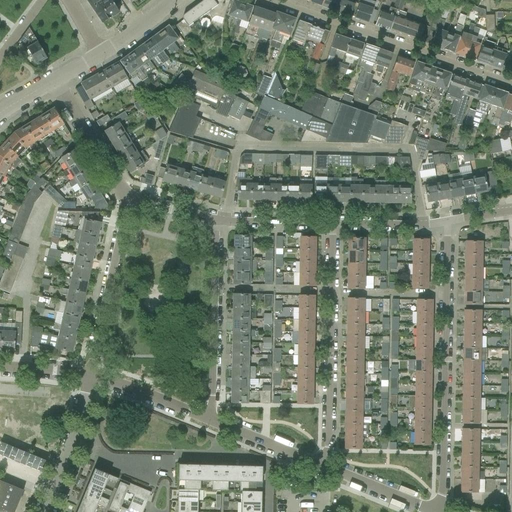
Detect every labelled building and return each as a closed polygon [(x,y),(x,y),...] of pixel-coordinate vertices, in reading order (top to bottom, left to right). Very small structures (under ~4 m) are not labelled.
[(93,0),(89,3),(103,23),(113,16),(115,16),(116,15),(118,13),(119,12),(113,4),(110,0),(103,0),(102,1),(101,0),(99,2),(97,0),(93,0)] [(175,26),(181,34),(184,37),(196,28),(193,23),(207,13),(212,19),(216,16),(223,19),(230,0),(210,0),(211,0),(210,0),(203,0),(184,15),(183,15),(183,16),(183,17),(182,18),(182,19),(183,20),(184,22),(182,23),(181,22),(176,26),(176,25),(175,26)] [(326,0),(324,7),(337,12),(341,0),(326,0)] [(341,0),(337,12),(350,17),(353,7),(355,2),(349,0),(341,0)] [(357,9),(354,18),(364,22),(368,23),(372,25),(377,11),(373,9),(375,3),(369,1),(369,0),(360,0),(359,4),(357,9)] [(378,16),(375,26),(389,30),(399,0),(396,0),(393,8),(393,9),(390,8),(388,13),(381,10),(378,16)] [(399,0),(389,30),(404,35),(409,20),(404,18),(406,14),(400,12),(404,0),(399,0)] [(231,24),(235,26),(243,4),(233,1),(228,16),(233,18),(231,24)] [(243,4),(235,26),(239,27),(242,20),(247,22),(252,7),(243,4)] [(443,7),(439,19),(445,21),(449,9),(443,7)] [(254,8),(244,35),(255,39),(257,32),(269,35),(270,32),(271,29),(276,15),(275,15),(254,8)] [(427,11),(424,20),(431,23),(434,14),(427,11)] [(276,15),(271,29),(275,30),(272,41),(276,42),(286,16),(276,13),(276,15)] [(460,14),(456,25),(462,27),(466,16),(460,14)] [(286,16),(276,42),(281,44),(283,38),(288,40),(295,20),(286,16)] [(422,42),(441,49),(446,33),(441,31),(445,21),(439,19),(437,25),(431,23),(422,42)] [(409,20),(404,35),(419,41),(424,25),(409,20)] [(302,48),(305,39),(310,25),(299,21),(292,40),(297,42),(296,46),(302,48)] [(455,54),(464,57),(474,27),(475,25),(470,23),(466,34),(462,33),(455,54)] [(305,39),(315,43),(320,29),(310,25),(305,39)] [(442,49),(453,53),(462,27),(456,25),(453,35),(448,34),(442,49)] [(168,26),(160,33),(174,51),(175,53),(179,51),(177,49),(173,43),(178,39),(174,34),(168,26)] [(474,27),(464,57),(474,60),(479,45),(482,37),(477,35),(479,29),(474,27)] [(29,28),(19,41),(24,44),(28,39),(32,45),(26,49),(26,50),(25,52),(27,55),(29,55),(30,56),(31,56),(36,64),(37,64),(38,64),(47,59),(33,36),(29,28)] [(320,29),(315,43),(317,44),(311,58),(317,60),(326,40),(329,32),(320,29)] [(160,33),(152,38),(162,51),(166,47),(171,54),(174,51),(160,33)] [(336,50),(345,53),(350,39),(335,34),(327,56),(333,58),(336,50)] [(141,47),(139,48),(148,61),(150,59),(157,68),(164,63),(168,60),(162,51),(152,38),(143,45),(141,47)] [(345,53),(345,54),(358,59),(363,44),(350,39),(345,53)] [(476,61),(488,65),(494,48),(482,44),(476,61)] [(362,54),(358,66),(364,68),(366,73),(367,73),(370,75),(370,74),(370,73),(374,64),(379,49),(365,45),(362,54)] [(139,48),(130,55),(145,76),(154,69),(148,61),(139,48)] [(494,48),(488,65),(511,73),(511,71),(511,69),(502,66),(506,52),(494,48)] [(379,49),(374,64),(378,66),(376,72),(381,73),(383,68),(387,69),(392,54),(379,49)] [(145,76),(130,55),(120,62),(132,79),(137,75),(142,82),(147,79),(145,76)] [(414,62),(398,56),(386,89),(393,92),(399,73),(409,77),(414,62)] [(253,62),(249,71),(253,73),(257,63),(253,62)] [(413,72),(407,89),(413,91),(419,93),(419,92),(422,83),(428,66),(416,62),(413,72)] [(118,63),(102,72),(111,88),(127,79),(118,63)] [(422,83),(419,92),(425,94),(428,85),(433,86),(435,87),(437,80),(438,79),(435,78),(438,70),(428,66),(422,83)] [(435,87),(432,97),(436,98),(442,100),(447,84),(451,74),(440,71),(438,70),(435,78),(438,79),(437,80),(435,87)] [(182,77),(177,90),(185,96),(190,98),(191,98),(193,99),(194,99),(201,102),(202,103),(216,109),(228,114),(227,116),(239,121),(241,117),(244,112),(248,103),(237,98),(239,92),(230,88),(231,86),(226,84),(194,71),(190,80),(182,77)] [(111,88),(102,72),(81,84),(82,86),(75,90),(87,110),(94,106),(90,100),(111,88)] [(271,80),(265,94),(265,95),(266,95),(280,101),(285,91),(281,90),(274,72),(272,77),(271,80)] [(361,89),(367,92),(370,83),(373,76),(367,73),(363,84),(361,89)] [(448,89),(445,98),(454,101),(459,103),(461,94),(466,80),(453,75),(449,84),(448,89)] [(262,76),(255,93),(264,97),(265,94),(271,80),(262,76)] [(147,79),(142,82),(143,84),(148,88),(151,86),(153,85),(147,79)] [(455,114),(453,123),(461,126),(464,115),(463,115),(467,102),(466,102),(468,96),(476,99),(478,94),(481,85),(466,80),(461,94),(459,103),(455,114)] [(363,84),(357,82),(352,94),(353,94),(358,96),(361,89),(363,84)] [(376,85),(370,83),(367,92),(367,94),(372,96),(376,85)] [(488,108),(489,105),(490,105),(495,90),(494,90),(483,86),(480,95),(477,104),(474,112),(472,119),(470,126),(476,129),(481,115),(485,116),(487,110),(488,108)] [(358,96),(357,99),(364,101),(367,94),(367,92),(361,89),(358,96)] [(495,90),(490,105),(491,105),(496,107),(495,110),(495,111),(493,117),(499,119),(508,94),(496,90),(495,90)] [(310,91),(301,112),(319,120),(328,99),(310,91)] [(353,97),(344,94),(342,99),(351,102),(353,97)] [(497,125),(502,127),(504,122),(509,124),(511,114),(511,95),(508,94),(499,119),(497,125)] [(300,142),(324,143),(331,126),(319,120),(301,112),(264,97),(246,136),(259,141),(270,142),(273,135),(262,130),(269,114),(305,130),(300,142)] [(168,132),(191,139),(200,120),(195,117),(199,107),(194,104),(192,103),(182,99),(168,132)] [(340,104),(328,99),(319,120),(331,126),(340,104)] [(351,102),(342,99),(340,104),(351,108),(353,103),(351,102)] [(140,100),(133,104),(137,111),(144,108),(140,100)] [(369,106),(366,113),(376,116),(380,103),(375,101),(369,106)] [(324,143),(367,144),(368,139),(373,123),(376,116),(366,113),(363,112),(362,116),(352,113),(354,109),(351,108),(340,104),(331,126),(324,143)] [(414,108),(412,114),(423,117),(425,112),(414,108)] [(47,111),(43,114),(52,130),(63,124),(54,109),(50,112),(47,111)] [(144,115),(147,119),(154,115),(151,110),(144,115)] [(96,111),(90,115),(93,120),(99,116),(96,111)] [(124,112),(111,120),(114,125),(118,123),(127,118),(124,112)] [(244,112),(241,117),(249,121),(252,116),(244,112)] [(38,119),(34,121),(43,136),(52,130),(43,114),(38,117),(38,119)] [(107,115),(96,122),(99,127),(110,120),(107,115)] [(154,115),(147,119),(154,129),(160,125),(154,115)] [(391,122),(376,116),(373,123),(368,139),(382,144),(391,122)] [(28,123),(23,126),(33,142),(43,136),(34,121),(30,124),(28,123)] [(391,122),(382,144),(400,145),(407,127),(391,122)] [(104,132),(110,142),(125,134),(118,123),(114,125),(104,132)] [(63,124),(59,126),(62,132),(63,132),(66,136),(69,134),(66,129),(63,124)] [(18,131),(14,133),(23,148),(24,149),(26,147),(33,142),(23,126),(19,129),(18,131)] [(162,128),(155,132),(160,140),(165,137),(166,135),(162,128)] [(6,140),(2,144),(16,157),(24,149),(23,148),(14,133),(8,140),(6,140)] [(412,133),(408,145),(414,145),(416,138),(416,137),(417,135),(412,133)] [(110,142),(117,152),(131,144),(125,134),(110,142)] [(168,135),(166,143),(172,145),(174,137),(168,135)] [(457,148),(463,150),(467,138),(460,136),(457,148)] [(160,140),(151,146),(155,153),(153,159),(158,160),(165,137),(160,140)] [(417,160),(421,161),(427,142),(416,138),(414,145),(417,160)] [(426,150),(444,151),(446,144),(429,139),(426,150)] [(492,141),(489,153),(489,154),(490,154),(501,152),(501,151),(499,140),(492,141)] [(0,157),(8,165),(14,169),(21,162),(16,157),(2,144),(0,146),(0,157)] [(117,152),(123,163),(137,154),(131,144),(117,152)] [(63,148),(54,154),(57,159),(66,153),(63,148)] [(64,164),(67,169),(81,160),(75,150),(61,159),(57,162),(60,166),(64,164)] [(137,154),(123,163),(130,173),(148,162),(141,151),(137,154)] [(510,151),(490,154),(492,162),(511,158),(510,151)] [(238,165),(251,165),(251,154),(243,154),(239,158),(238,165)] [(251,154),(251,162),(256,162),(256,165),(263,165),(263,163),(263,155),(256,154),(251,154)] [(421,164),(419,172),(433,169),(434,169),(433,166),(432,156),(431,154),(427,154),(424,163),(423,164),(421,164)] [(439,154),(432,156),(433,166),(439,165),(444,164),(444,163),(443,155),(439,154)] [(263,163),(263,165),(270,165),(270,163),(275,163),(275,155),(263,155),(263,163)] [(275,155),(275,163),(280,163),(280,165),(287,166),(287,163),(287,155),(275,155)] [(287,163),(287,166),(294,166),(294,163),(299,163),(299,155),(287,155),(287,163)] [(299,163),(299,167),(311,168),(311,164),(311,156),(299,155),(299,163)] [(314,164),(314,170),(326,170),(327,164),(327,156),(314,156),(314,164)] [(327,156),(327,164),(331,164),(331,167),(338,167),(338,164),(338,156),(327,156)] [(338,164),(338,167),(350,167),(350,165),(351,157),(345,156),(338,156),(338,164)] [(0,173),(4,176),(9,166),(8,165),(0,157),(0,173)] [(351,157),(350,165),(355,165),(355,167),(362,167),(363,165),(363,157),(351,157)] [(363,165),(362,167),(370,167),(370,165),(374,165),(375,157),(363,157),(363,165)] [(387,169),(387,166),(387,157),(375,157),(374,165),(374,166),(379,166),(379,169),(387,169)] [(387,166),(387,168),(393,168),(393,166),(398,166),(399,158),(387,157),(387,166)] [(399,158),(398,166),(398,168),(410,168),(408,158),(405,158),(399,158)] [(71,175),(74,179),(88,170),(81,160),(67,169),(61,173),(65,178),(71,175)] [(43,173),(50,168),(46,163),(39,168),(43,173)] [(162,181),(174,185),(178,169),(166,165),(165,169),(160,167),(156,178),(162,179),(162,181)] [(185,188),(197,191),(202,175),(203,171),(191,167),(190,172),(185,188)] [(174,185),(185,188),(190,172),(178,169),(174,185)] [(74,179),(68,183),(71,188),(74,193),(80,189),(94,180),(88,170),(74,179)] [(486,173),(489,186),(496,185),(493,171),(486,173)] [(471,172),(459,174),(463,196),(475,194),(472,178),(471,172)] [(453,181),(448,182),(451,198),(463,196),(459,174),(459,173),(451,175),(453,181)] [(197,191),(208,195),(213,179),(202,175),(197,191)] [(484,175),(472,178),(475,194),(487,192),(484,175)] [(32,181),(36,185),(40,180),(36,177),(32,181)] [(36,185),(34,186),(38,190),(45,182),(42,178),(40,180),(36,185)] [(236,178),(235,186),(238,186),(237,200),(250,200),(250,184),(251,184),(251,179),(248,179),(246,179),(236,178)] [(262,200),(274,201),(274,185),(275,178),(269,178),(269,184),(262,184),(262,200)] [(274,201),(286,201),(286,185),(280,185),(281,178),(275,178),(274,185),(274,201)] [(338,202),(350,202),(350,186),(344,186),(344,178),(338,178),(338,185),(338,202)] [(350,202),(362,203),(362,186),(356,186),(356,178),(350,178),(350,186),(350,202)] [(213,179),(208,195),(220,198),(225,182),(213,179)] [(298,185),(298,201),(310,202),(311,180),(299,179),(298,185)] [(326,202),(338,202),(338,185),(332,185),(332,179),(326,179),(326,185),(326,202)] [(398,187),(398,203),(410,204),(410,187),(404,187),(404,179),(398,179),(398,187)] [(94,180),(80,189),(86,200),(101,191),(94,180)] [(25,188),(30,190),(34,183),(28,181),(25,188)] [(386,203),(386,186),(386,181),(374,181),(374,186),(374,203),(386,203)] [(448,182),(436,184),(439,201),(451,198),(448,182)] [(250,200),(262,200),(262,184),(250,184),(250,200)] [(439,201),(436,184),(424,186),(427,203),(439,201)] [(43,191),(51,198),(56,192),(49,185),(43,191)] [(286,201),(298,201),(298,185),(286,185),(286,201)] [(313,202),(326,202),(326,185),(314,185),(313,202)] [(34,186),(30,190),(39,198),(42,194),(38,190),(34,186)] [(362,203),(374,203),(374,186),(362,186),(362,203)] [(386,203),(398,203),(398,187),(386,186),(386,203)] [(30,190),(26,195),(34,203),(39,198),(30,190)] [(56,192),(51,198),(58,205),(64,199),(56,192)] [(25,195),(22,204),(23,204),(32,208),(34,203),(26,195),(25,195)] [(58,205),(62,209),(75,209),(75,202),(67,202),(64,199),(58,205)] [(22,204),(20,209),(21,210),(30,213),(32,208),(23,204),(22,204)] [(20,209),(18,214),(19,215),(28,219),(30,213),(21,210),(20,209)] [(57,212),(54,224),(65,226),(68,212),(57,212)] [(82,212),(78,231),(98,235),(100,223),(96,222),(98,212),(82,212)] [(18,214),(16,220),(26,224),(28,219),(19,215),(18,214)] [(16,220),(14,225),(24,229),(26,224),(16,220)] [(14,225),(12,230),(22,234),(24,229),(14,225)] [(12,230),(9,235),(10,235),(20,239),(22,234),(12,230)] [(75,230),(73,242),(79,243),(95,247),(98,235),(78,231),(75,230)] [(9,235),(7,240),(8,241),(18,244),(20,239),(10,235),(9,235)] [(234,236),(234,248),(250,249),(255,249),(255,244),(255,243),(250,243),(251,236),(234,236)] [(264,237),(264,249),(272,249),(272,237),(264,237)] [(300,237),(300,250),(315,250),(315,238),(300,237)] [(348,238),(348,251),(364,252),(364,239),(348,238)] [(413,240),(413,252),(428,252),(428,240),(413,240)] [(8,241),(6,246),(15,250),(18,244),(8,241)] [(465,242),(465,255),(481,255),(482,242),(465,242)] [(79,243),(76,255),(92,258),(95,247),(79,243)] [(15,250),(25,254),(28,249),(18,244),(15,250)] [(6,246),(4,251),(13,255),(15,250),(6,246)] [(234,248),(233,260),(250,261),(250,249),(234,248)] [(47,256),(46,260),(54,262),(55,258),(59,259),(61,252),(49,249),(47,256)] [(13,255),(13,256),(23,260),(25,254),(15,250),(13,255)] [(300,250),(300,262),(314,262),(315,250),(300,250)] [(5,257),(11,260),(13,256),(13,255),(4,251),(2,256),(5,257)] [(348,251),(348,264),(364,264),(364,252),(348,251)] [(413,252),(412,264),(427,264),(428,252),(413,252)] [(76,255),(73,266),(90,270),(92,258),(76,255)] [(465,255),(465,267),(481,267),(481,255),(465,255)] [(11,260),(11,261),(21,265),(23,260),(13,256),(11,260)] [(233,260),(233,272),(250,273),(250,272),(256,272),(256,261),(250,261),(233,260)] [(9,265),(8,267),(19,271),(21,265),(11,261),(9,265)] [(264,261),(264,273),(272,273),(272,261),(264,261)] [(300,262),(299,274),(314,274),(314,262),(300,262)] [(348,264),(348,276),(364,277),(364,264),(348,264)] [(412,264),(412,276),(427,276),(427,264),(412,264)] [(73,266),(71,278),(87,282),(90,270),(73,266)] [(8,267),(6,272),(16,277),(19,271),(8,267)] [(465,267),(465,280),(481,280),(481,267),(465,267)] [(6,272),(4,278),(14,282),(16,277),(6,272)] [(250,273),(233,272),(233,285),(250,285),(250,273)] [(264,285),(272,285),(272,273),(264,273),(264,285)] [(314,274),(299,274),(299,286),(314,286),(314,274)] [(364,277),(348,276),(348,289),(364,289),(364,277)] [(427,276),(412,276),(412,288),(427,288),(427,276)] [(4,278),(1,284),(12,288),(14,282),(4,278)] [(71,278),(68,290),(85,294),(87,282),(71,278)] [(465,280),(464,292),(481,292),(481,280),(465,280)] [(1,284),(0,287),(0,289),(9,293),(12,288),(1,284)] [(61,288),(60,294),(67,296),(66,302),(82,305),(85,294),(68,290),(61,288)] [(481,292),(464,292),(464,305),(481,305),(481,292)] [(233,295),(232,307),(256,308),(256,302),(249,302),(249,295),(233,295)] [(264,295),(263,307),(271,308),(272,308),(272,296),(271,296),(270,296),(264,295)] [(299,296),(299,308),(314,308),(314,296),(299,296)] [(347,299),(347,312),(363,312),(363,299),(347,299)] [(58,300),(55,312),(63,313),(80,317),(82,305),(66,302),(58,300)] [(417,300),(416,312),(431,313),(432,301),(417,300)] [(232,307),(232,319),(249,319),(256,320),(256,308),(232,307)] [(299,308),(299,321),(313,321),(314,308),(299,308)] [(464,311),(464,324),(480,324),(480,311),(464,311)] [(1,331),(1,348),(14,349),(15,343),(20,344),(22,312),(15,312),(14,332),(1,331)] [(347,312),(347,324),(363,325),(363,312),(347,312)] [(416,312),(416,324),(431,325),(431,313),(416,312)] [(63,313),(61,325),(77,329),(80,317),(63,313)] [(232,319),(232,331),(249,331),(249,319),(232,319)] [(263,320),(263,331),(271,332),(271,320),(263,320)] [(292,321),(292,332),(298,332),(313,332),(313,321),(299,321),(292,321)] [(53,324),(52,330),(59,331),(58,337),(74,340),(77,329),(61,325),(53,324)] [(347,324),(346,337),(363,337),(363,325),(347,324)] [(416,324),(416,336),(431,337),(431,325),(416,324)] [(464,324),(463,336),(480,336),(480,324),(464,324)] [(40,333),(31,331),(31,347),(37,348),(37,345),(55,349),(72,352),(74,340),(58,337),(40,333)] [(232,331),(232,343),(249,343),(249,337),(255,337),(255,331),(249,331),(232,331)] [(291,332),(291,344),(298,345),(313,345),(313,332),(298,332),(292,332),(291,332)] [(416,336),(416,348),(431,349),(431,337),(416,336)] [(463,336),(463,349),(479,349),(480,336),(463,336)] [(346,337),(346,349),(362,349),(363,337),(346,337)] [(232,343),(232,355),(248,355),(249,343),(232,343)] [(298,345),(298,356),(313,357),(313,345),(298,345)] [(416,348),(415,360),(430,361),(431,349),(416,348)] [(346,349),(346,362),(362,362),(362,349),(346,349)] [(463,349),(463,361),(479,361),(479,349),(463,349)] [(232,355),(231,367),(248,367),(248,355),(232,355)] [(298,356),(298,368),(312,369),(313,357),(298,356)] [(415,360),(415,372),(430,373),(430,361),(415,360)] [(463,361),(463,374),(479,374),(479,361),(463,361)] [(346,362),(346,374),(362,374),(362,362),(346,362)] [(231,367),(231,379),(248,379),(254,379),(255,367),(248,367),(231,367)] [(298,368),(297,380),(312,381),(312,369),(298,368)] [(415,372),(415,384),(430,385),(430,373),(415,372)] [(346,374),(345,387),(362,387),(362,374),(346,374)] [(463,374),(463,386),(479,386),(479,374),(463,374)] [(231,379),(231,391),(248,391),(248,379),(231,379)] [(297,380),(297,392),(312,392),(312,381),(297,380)] [(415,396),(430,397),(430,385),(415,384),(415,396)] [(463,386),(462,398),(479,399),(479,386),(463,386)] [(345,387),(345,399),(361,399),(362,387),(345,387)] [(231,391),(231,403),(247,403),(248,391),(231,391)] [(259,392),(259,404),(269,404),(270,392),(262,392),(259,392)] [(312,392),(297,392),(297,404),(312,405),(312,392)] [(408,396),(408,408),(415,408),(430,409),(430,397),(415,396),(408,396)] [(462,398),(462,411),(479,411),(479,399),(462,398)] [(345,399),(345,411),(361,412),(370,412),(370,400),(361,399),(345,399)] [(415,408),(414,420),(429,421),(430,409),(415,408)] [(345,411),(345,424),(361,424),(361,412),(345,411)] [(479,411),(462,411),(462,424),(478,424),(479,411)] [(414,420),(414,432),(429,433),(429,421),(414,420)] [(345,424),(344,436),(361,437),(367,437),(368,424),(361,424),(345,424)] [(462,430),(462,442),(478,443),(478,430),(462,430)] [(429,433),(414,432),(414,445),(429,445),(429,433)] [(361,437),(344,436),(344,449),(360,449),(361,437)] [(462,442),(461,455),(478,455),(478,443),(462,442)] [(1,445),(0,447),(0,457),(42,474),(46,462),(1,445)] [(461,455),(461,467),(477,468),(478,455),(461,455)] [(178,464),(178,478),(184,478),(184,487),(184,490),(192,490),(192,488),(192,487),(193,465),(185,465),(178,464)] [(192,488),(192,490),(197,490),(200,490),(200,488),(200,487),(200,478),(206,478),(206,465),(201,465),(200,465),(193,465),(192,487),(192,488)] [(206,465),(206,478),(212,478),(212,488),(212,491),(219,491),(220,488),(220,486),(220,465),(213,465),(212,465),(206,465)] [(220,488),(219,491),(228,491),(228,488),(228,486),(228,479),(234,479),(234,466),(228,466),(227,466),(220,465),(220,486),(220,488)] [(234,466),(234,479),(240,479),(239,489),(239,491),(241,491),(247,491),(247,489),(248,466),(241,466),(240,466),(234,466)] [(247,489),(247,491),(255,491),(255,489),(255,482),(255,479),(262,480),(262,467),(256,466),(253,466),(248,466),(247,489)] [(461,467),(461,480),(477,480),(477,468),(461,467)] [(95,469),(84,495),(89,496),(110,505),(114,496),(121,480),(95,469)] [(121,480),(114,496),(116,497),(116,496),(121,499),(123,499),(126,492),(133,495),(130,502),(136,505),(139,498),(147,501),(149,496),(151,492),(121,480)] [(461,480),(461,493),(477,493),(477,492),(482,493),(484,493),(484,480),(477,480),(461,480)] [(0,511),(13,511),(23,491),(0,481),(0,511)] [(177,500),(197,501),(197,490),(192,490),(184,490),(177,490),(177,500)] [(241,491),(241,502),(261,503),(261,492),(255,491),(247,491),(241,491)] [(83,496),(79,507),(89,511),(107,511),(108,511),(110,506),(110,505),(89,496),(84,495),(83,496)] [(110,506),(108,511),(109,511),(133,511),(136,505),(130,502),(127,510),(120,507),(123,499),(121,499),(116,496),(116,497),(114,496),(110,505),(110,506)] [(177,511),(197,511),(197,501),(177,500),(177,511)] [(241,502),(240,511),(260,511),(261,503),(241,502)]
